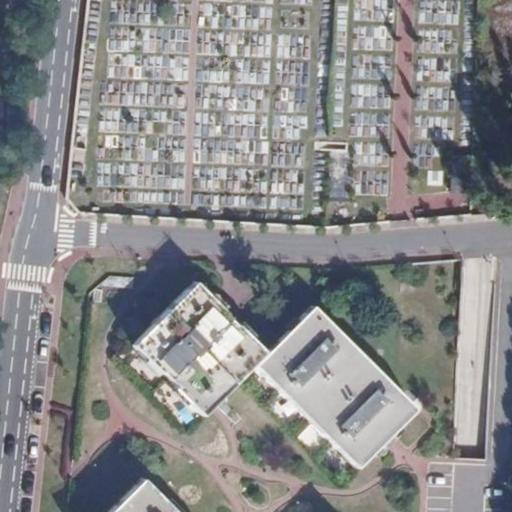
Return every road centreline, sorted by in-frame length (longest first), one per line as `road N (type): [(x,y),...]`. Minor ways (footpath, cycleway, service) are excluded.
road 1 (residential): [(511,235),(317,250),(40,230)]
road 2 (tertiary): [(40,230),(10,511)]
road 3 (tertiary): [(66,0),(40,230)]
